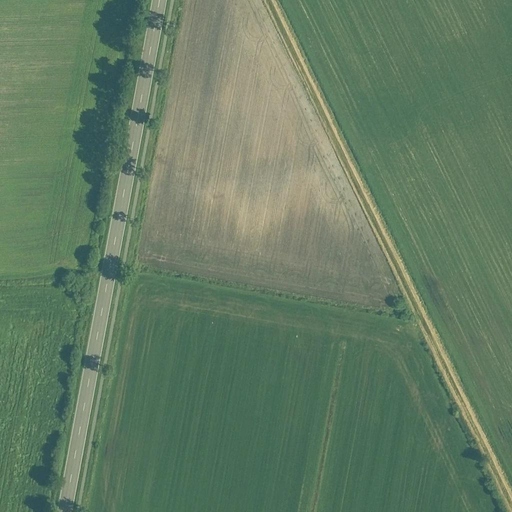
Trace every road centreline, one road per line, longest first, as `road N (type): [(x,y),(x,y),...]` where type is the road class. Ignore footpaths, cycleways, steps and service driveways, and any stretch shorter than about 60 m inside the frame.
road 1 (track): [(271,0),(511,505)]
road 2 (primary): [(61,511),(157,0)]
